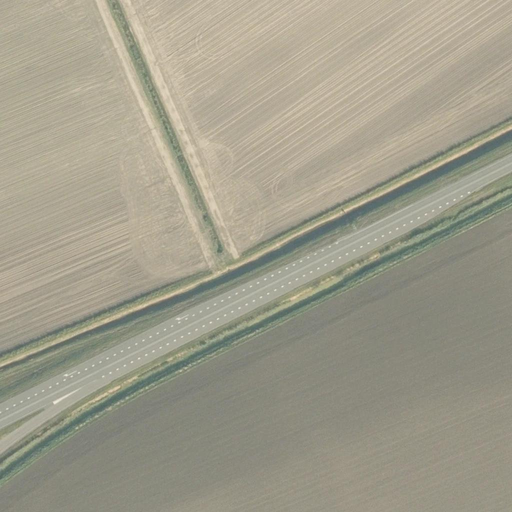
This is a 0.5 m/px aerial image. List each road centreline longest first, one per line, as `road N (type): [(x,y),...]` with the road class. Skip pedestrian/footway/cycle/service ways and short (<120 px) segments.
road 1 (trunk): [(97,370),(511,162)]
road 2 (trunk): [(0,446),(97,370)]
